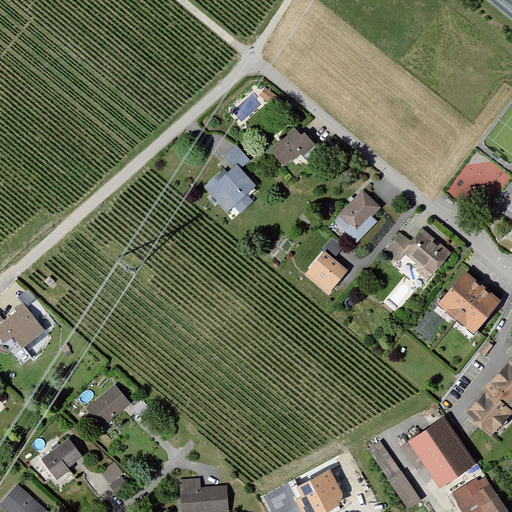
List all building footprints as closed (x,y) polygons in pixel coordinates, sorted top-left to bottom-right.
[(276,96),(265,87),(259,96),(270,104),(276,96)] [(298,134),(293,128),(270,149),(285,164),(297,153),(302,157),(315,145),(302,130),(298,134)] [(253,161),(236,142),(221,156),(230,166),(221,174),(217,172),(202,186),(227,212),(232,207),(239,214),(264,191),(244,169),(253,161)] [(377,205),(360,189),(331,220),(355,242),(374,221),(368,215),(377,205)] [(450,250),(421,227),(412,238),(401,230),(385,250),(397,260),(403,253),(430,275),(450,250)] [(340,248),(329,239),(301,273),(327,294),(347,271),(331,258),(340,248)] [(500,304),(463,273),(436,306),(473,336),(500,304)] [(26,289),(16,298),(21,302),(24,307),(34,299),(26,289)] [(42,330),(24,307),(21,302),(12,308),(15,312),(2,321),(0,322),(0,336),(2,340),(9,334),(19,347),(42,330)] [(511,410),(511,357),(465,411),(491,434),(511,410)] [(127,403),(112,384),(82,407),(97,426),(127,403)] [(474,464),(441,418),(406,443),(439,489),(474,464)] [(79,455),(65,437),(37,458),(54,479),(68,468),(66,466),(79,455)] [(399,470),(380,442),(367,450),(386,478),(399,470)] [(121,477),(111,463),(99,472),(109,486),(121,477)] [(330,470),(292,490),(303,511),(327,511),(347,502),(330,470)] [(419,500),(399,470),(386,478),(406,509),(419,500)] [(495,494),(484,474),(451,493),(461,511),(480,502),(495,494)] [(121,477),(109,486),(115,494),(128,486),(121,477)] [(180,511),(226,511),(225,488),(200,490),(199,481),(178,483),(180,511)] [(47,511),(16,484),(0,500),(0,506),(6,511),(47,511)] [(507,511),(495,494),(480,502),(486,511),(507,511)] [(486,511),(480,502),(461,511),(486,511)]
